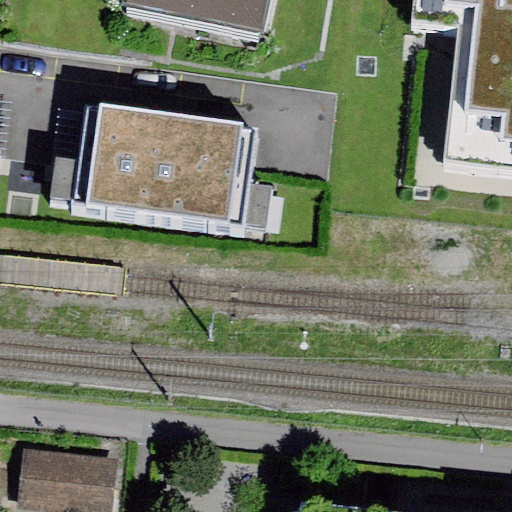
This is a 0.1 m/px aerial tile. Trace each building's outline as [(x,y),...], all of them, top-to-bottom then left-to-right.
[(130,0),(121,39),(265,73),(280,10),(300,15),(303,0),(130,0)] [(511,0),(413,0),(408,52),(455,56),(442,187),(511,193),(511,0)] [(78,182),(85,128),(62,125),(55,179),(78,182)] [(260,151),(85,128),(78,182),(55,179),(50,220),(74,223),(73,231),(246,255),(260,151)] [(113,511),(118,468),(25,459),(19,511),(113,511)]
